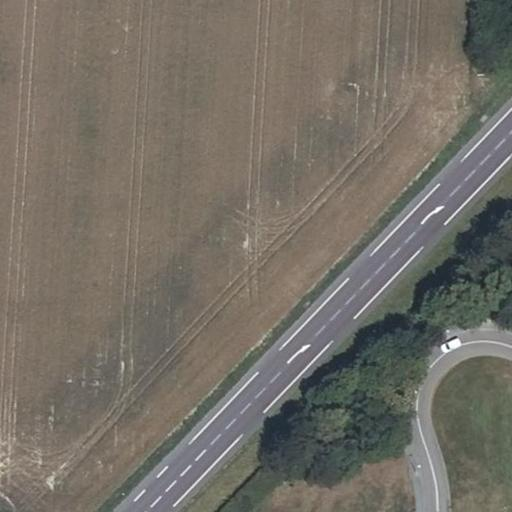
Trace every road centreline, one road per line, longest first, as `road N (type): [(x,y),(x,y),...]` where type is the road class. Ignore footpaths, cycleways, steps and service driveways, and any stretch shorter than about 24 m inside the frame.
road 1 (primary): [(146,511),(511,132)]
road 2 (unclassified): [(511,354),(460,351),(437,362),(424,386),(421,435),(442,511)]
